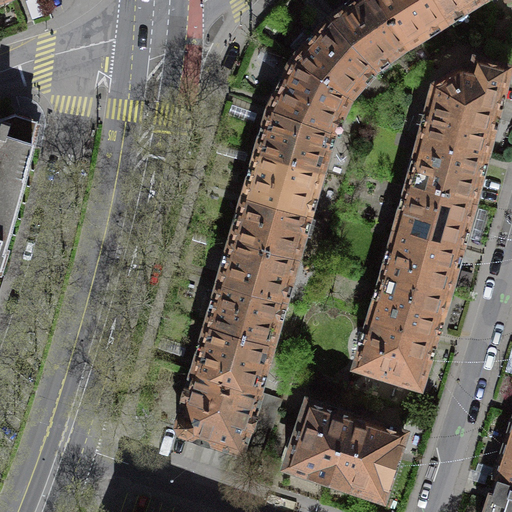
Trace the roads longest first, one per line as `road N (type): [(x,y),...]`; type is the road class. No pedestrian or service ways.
road 1 (secondary): [(161,20),(133,204),(64,443)]
road 2 (residential): [(84,50),(66,170),(0,390)]
road 3 (residential): [(429,511),(511,248)]
road 4 (residential): [(64,443),(271,511)]
